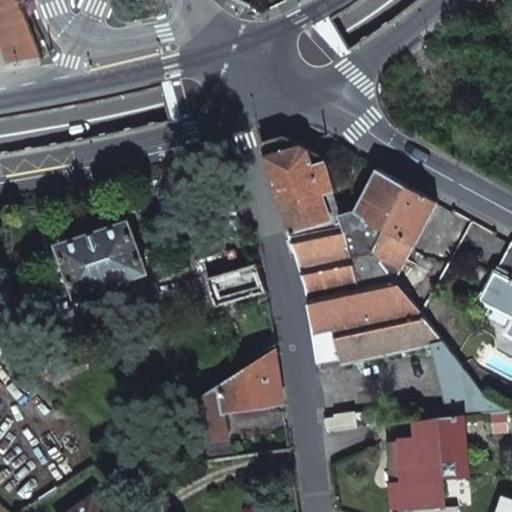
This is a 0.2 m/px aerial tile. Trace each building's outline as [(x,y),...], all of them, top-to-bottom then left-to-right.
[(0,0),(0,39),(9,64),(42,58),(18,0),(0,0)] [(263,142),(291,232),(343,214),(325,156),(286,135),(263,142)] [(379,169),(356,212),(387,230),(409,185),(379,169)] [(409,185),(387,230),(374,251),(398,280),(416,246),(439,202),(434,199),(409,185)] [(486,397),(398,280),(374,251),(387,230),(356,212),(343,214),(291,232),(307,287),(315,336),(334,332),(342,365),(432,346),(449,416),(466,414),(511,408),(486,397)] [(130,221),(59,245),(77,295),(148,272),(130,221)] [(511,242),(481,300),(511,316),(511,323),(506,334),(511,336),(511,242)] [(259,263),(209,277),(217,306),(268,291),(259,263)] [(200,308),(185,310),(186,323),(202,321),(200,308)] [(277,350),(193,404),(202,463),(291,451),(288,429),(230,437),(226,412),(275,405),(284,404),(277,350)] [(284,404),(275,405),(277,413),(286,412),(284,404)] [(328,432),(359,427),(382,425),(379,410),(337,415),(337,418),(327,419),(328,432)] [(391,442),(395,511),(415,511),(414,511),(459,511),(459,506),(442,507),(440,478),(470,476),(468,443),(466,414),(449,416),(417,420),(418,440),(391,442)] [(511,511),(511,497),(504,495),(498,511),(511,511)] [(106,511),(95,496),(73,511),(106,511)]
